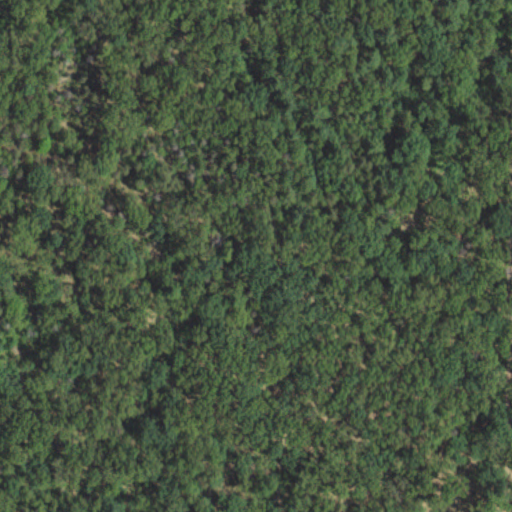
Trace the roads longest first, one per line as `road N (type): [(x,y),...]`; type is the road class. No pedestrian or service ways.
road 1 (residential): [(495,511),(511,75),(497,0)]
road 2 (residential): [(23,511),(48,0)]
